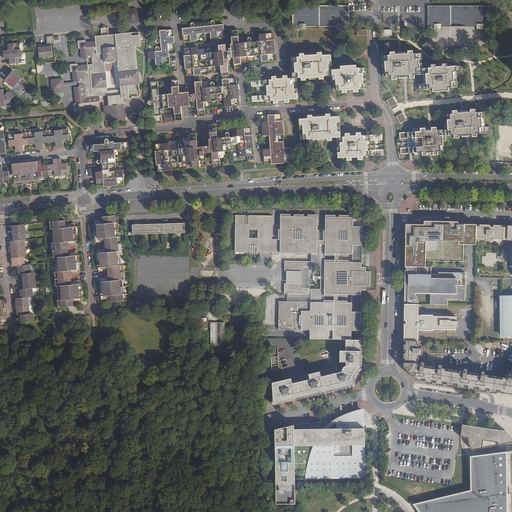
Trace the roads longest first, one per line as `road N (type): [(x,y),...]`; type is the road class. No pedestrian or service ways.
road 1 (residential): [(392,177),(204,190)]
road 2 (residential): [(204,190),(390,188)]
road 3 (residential): [(245,117),(90,134),(80,153)]
road 4 (residential): [(387,371),(389,219)]
road 5 (unclassified): [(245,117),(250,77),(283,69),(281,37),(239,27)]
road 6 (residential): [(377,101),(245,117)]
road 7 (residential): [(389,219),(511,216)]
road 8 (residential): [(390,188),(511,189)]
road 9 (residential): [(84,200),(204,190)]
road 10 (residential): [(511,178),(392,177)]
